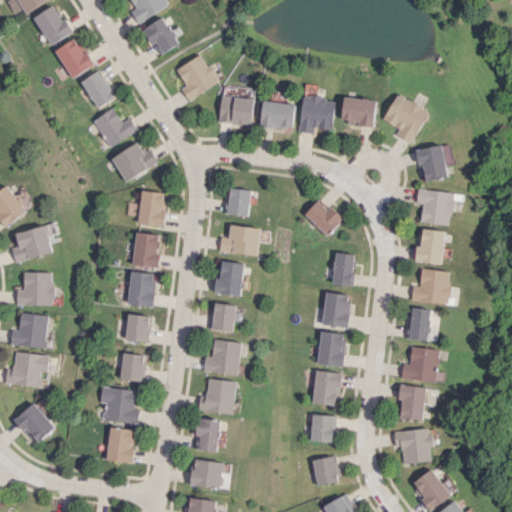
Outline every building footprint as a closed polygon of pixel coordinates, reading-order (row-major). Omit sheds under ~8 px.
[(46,0),(17,0),(25,13),(46,0)] [(166,0),(130,0),(135,8),(131,10),(137,22),(170,5),(166,0)] [(51,45),(71,31),(53,4),(33,17),(51,45)] [(151,44),(154,42),(161,54),(178,43),(163,16),(142,28),(151,44)] [(75,37),(54,49),(71,77),(92,65),(75,37)] [(200,53),(176,69),(186,84),(180,88),(188,100),(219,80),(200,53)] [(112,98),(96,71),(80,80),(96,108),(112,98)] [(396,134),(411,142),(429,110),(398,92),(383,118),(400,128),(396,134)] [(221,94),(218,119),(250,124),(254,99),(221,94)] [(335,99),(303,94),(298,131),(312,133),(313,126),(331,129),(335,99)] [(341,122),(373,126),(376,100),(344,96),(341,122)] [(295,104),(263,99),(259,124),(291,129),(295,104)] [(107,145),(137,131),(129,117),(120,122),(113,108),(93,118),(107,145)] [(123,179),(157,163),(150,148),(142,152),(137,143),(111,155),(123,179)] [(448,176),(441,144),(416,149),(423,181),(448,176)] [(0,188),(0,219),(4,226),(25,212),(7,184),(0,188)] [(248,216),(250,189),(229,187),(227,214),(248,216)] [(163,225),(165,209),(162,209),(164,192),(140,190),(136,222),(163,225)] [(304,214),(327,235),(343,217),(329,205),(326,209),(317,200),(304,214)] [(15,262),(52,251),(44,224),(14,233),(17,244),(11,246),(15,262)] [(259,227),(230,224),(228,236),(221,236),(219,251),(256,255),(259,227)] [(416,261),(442,263),(444,230),(418,228),(416,261)] [(156,267),(159,246),(160,246),(162,234),(135,231),(131,264),(156,267)] [(332,284),(352,285),(354,253),(334,252),(332,284)] [(240,296),(244,263),(222,259),(219,278),(215,278),(213,292),(240,296)] [(412,285),(411,300),(448,302),(450,270),(420,268),(419,285),(412,285)] [(126,303),(151,306),(154,273),(130,270),(126,303)] [(53,272),(23,271),(22,289),(16,289),(16,304),(52,305),(53,272)] [(347,327),(349,313),(346,312),(348,294),(325,291),(321,324),(347,327)] [(211,328),(233,331),(236,305),(215,302),(211,328)] [(409,338),(427,340),(430,308),(411,307),(409,338)] [(47,315),(20,312),(18,329),(11,329),(10,344),(44,347),(47,315)] [(146,340),(147,314),(126,313),(125,340),(146,340)] [(341,366),(346,333),(321,330),(316,363),(341,366)] [(238,374),(241,341),(214,338),(212,356),(205,355),(203,370),(238,374)] [(438,348),(411,346),(409,363),(402,363),(401,378),(435,381),(438,348)] [(47,371),(49,354),(14,351),(13,368),(6,368),(5,383),(40,386),(41,371),(47,371)] [(142,380),(143,354),(121,353),(120,379),(142,380)] [(339,371),(315,369),(312,402),(337,404),(339,371)] [(233,413),(236,381),(208,378),(206,395),(200,395),(198,409),(233,413)] [(421,420),(426,387),(399,384),(397,398),(401,399),(399,417),(421,420)] [(135,389),(101,386),(100,402),(105,403),(103,419),(138,422),(139,409),(133,408),(135,389)] [(56,426),(33,401),(14,419),(37,444),(56,426)] [(335,414),(311,413),(310,440),(334,441),(335,414)] [(219,450),(219,419),(197,418),(197,436),(199,436),(199,450),(219,450)] [(132,463),(134,447),(132,447),(135,430),(111,426),(106,459),(132,463)] [(403,463),(432,460),(429,427),(393,431),(394,448),(401,447),(403,463)] [(312,458),(315,484),(338,482),(335,456),(312,458)] [(224,462),(194,459),(192,485),(221,488),(224,462)] [(451,494),(430,468),(410,484),(431,510),(451,494)] [(353,511),(345,494),(323,504),(326,511),(353,511)] [(215,511),(217,500),(189,496),(187,511),(215,511)] [(463,511),(454,500),(438,511),(463,511)]
